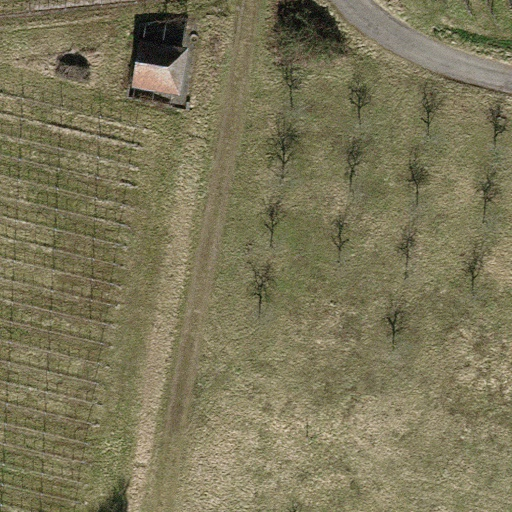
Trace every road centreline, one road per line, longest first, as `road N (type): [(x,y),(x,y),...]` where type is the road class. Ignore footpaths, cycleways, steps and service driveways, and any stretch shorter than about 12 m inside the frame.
road 1 (track): [(247,0),(160,511)]
road 2 (track): [(511,73),(421,52),(355,0)]
